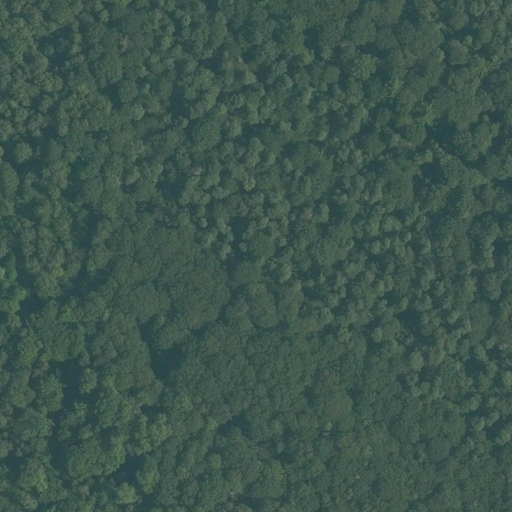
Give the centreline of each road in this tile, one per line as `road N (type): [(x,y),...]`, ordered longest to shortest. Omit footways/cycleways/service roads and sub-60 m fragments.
road 1 (track): [(130,0),(34,511)]
road 2 (track): [(511,188),(231,0)]
